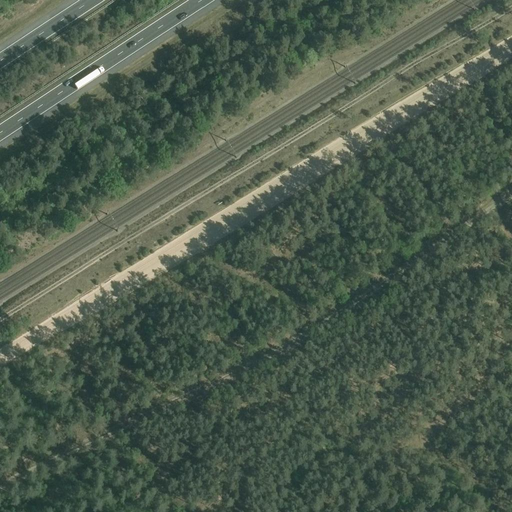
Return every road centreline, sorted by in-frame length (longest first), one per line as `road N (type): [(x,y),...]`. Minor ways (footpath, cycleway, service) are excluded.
road 1 (track): [(0,319),(511,7)]
road 2 (motorway): [(0,134),(204,0)]
